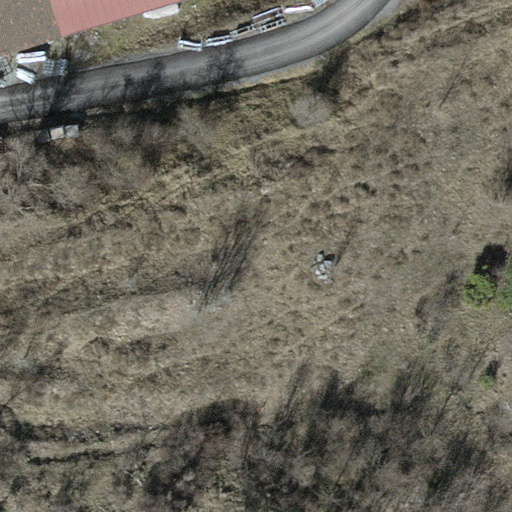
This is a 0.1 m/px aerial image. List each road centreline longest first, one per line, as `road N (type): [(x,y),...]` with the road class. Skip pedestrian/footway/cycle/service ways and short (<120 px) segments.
road 1 (motorway): [(0,225),(269,288),(511,359)]
road 2 (motorway): [(511,187),(0,67)]
